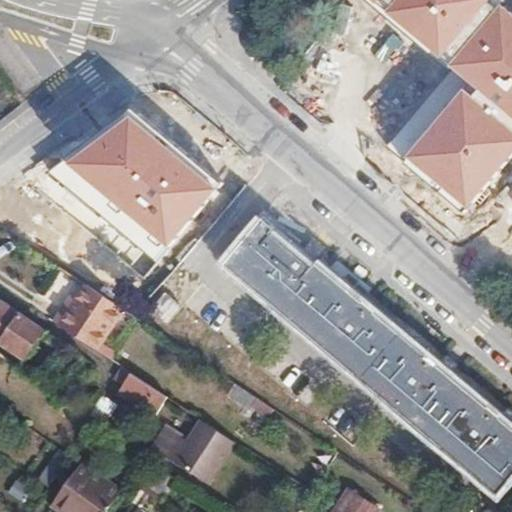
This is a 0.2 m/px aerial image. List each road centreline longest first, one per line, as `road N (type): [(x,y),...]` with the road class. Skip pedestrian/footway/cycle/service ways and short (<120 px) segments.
road 1 (residential): [(156,40),(197,63),(321,168),(511,343)]
road 2 (residential): [(0,146),(156,40)]
road 3 (residential): [(15,0),(156,40)]
